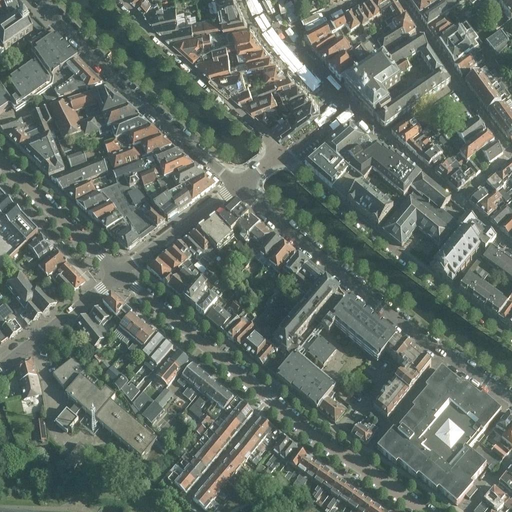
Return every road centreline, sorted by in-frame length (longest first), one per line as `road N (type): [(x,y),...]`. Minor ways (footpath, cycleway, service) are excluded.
road 1 (residential): [(424,511),(118,275)]
road 2 (tertiary): [(511,400),(364,293),(236,186)]
road 3 (residential): [(284,154),(403,257),(511,336)]
road 4 (residential): [(236,186),(39,0)]
road 5 (residential): [(125,0),(284,154)]
road 6 (residential): [(396,0),(509,153)]
road 7 (residential): [(0,163),(118,275)]
road 8 (tertiary): [(0,369),(118,275)]
road 9 (tertiary): [(118,275),(236,186)]
road 10 (residential): [(457,200),(344,105)]
